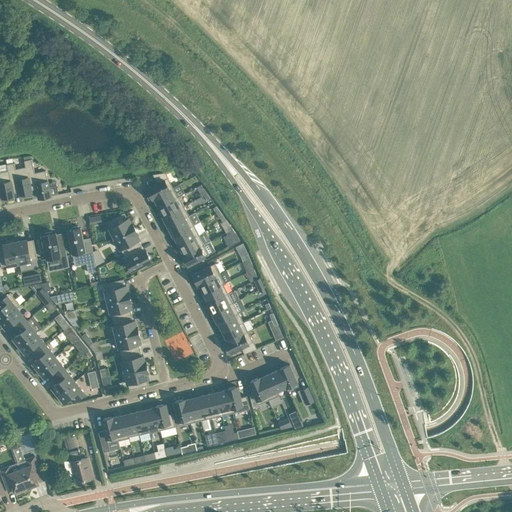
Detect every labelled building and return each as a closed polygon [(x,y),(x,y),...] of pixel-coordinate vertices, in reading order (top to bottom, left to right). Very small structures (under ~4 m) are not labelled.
[(51,196),(46,170),(35,172),(32,159),(25,160),(27,167),(29,177),(31,189),(37,188),(39,198),(51,196)] [(31,189),(29,177),(27,167),(17,169),(15,162),(7,164),(13,196),(14,195),(14,193),(19,192),(20,194),(32,192),(31,189)] [(13,196),(7,164),(8,170),(0,171),(0,195),(2,196),(2,198),(13,196)] [(152,198),(173,187),(165,172),(153,174),(157,183),(147,188),(152,198)] [(178,196),(173,187),(152,198),(154,197),(159,207),(179,196),(179,195),(178,196)] [(163,217),(184,205),(179,196),(159,207),(164,216),(163,216),(163,217)] [(168,226),(173,223),(189,215),(184,205),(163,217),(168,226)] [(220,210),(217,213),(220,218),(223,222),(226,220),(220,210)] [(124,212),(106,222),(110,228),(109,228),(115,238),(134,228),(135,227),(132,222),(131,223),(129,217),(127,218),(124,212)] [(173,236),(194,225),(189,215),(173,223),(168,226),(173,236)] [(74,259),(85,257),(88,272),(97,270),(91,240),(83,242),(80,227),(79,227),(78,225),(72,227),(73,229),(68,230),(70,239),(68,239),(70,249),(72,249),(74,259)] [(179,245),(199,234),(194,225),(173,236),(174,236),(179,245)] [(134,228),(115,238),(120,249),(121,248),(124,254),(141,245),(138,239),(140,238),(137,233),(138,233),(135,227),(134,228)] [(233,234),(229,236),(233,244),(240,240),(236,233),(232,228),(230,230),(233,234)] [(45,233),(45,234),(42,235),(43,240),(41,241),(43,248),(44,248),(47,262),(60,260),(62,268),(69,266),(65,244),(58,245),(56,232),(52,233),(52,231),(45,233)] [(182,255),(204,244),(199,234),(179,245),(184,254),(182,255)] [(27,239),(14,242),(19,263),(31,261),(31,260),(37,259),(33,239),(27,240),(27,239)] [(8,265),(19,263),(14,242),(3,244),(4,245),(1,246),(0,245),(0,260),(1,266),(8,265)] [(188,265),(209,254),(204,244),(182,255),(188,265)] [(144,250),(141,245),(124,254),(126,259),(126,260),(132,270),(137,267),(138,269),(141,268),(146,265),(145,263),(151,260),(145,249),(144,250)] [(244,254),(240,256),(243,262),(246,260),(250,258),(248,253),(244,254)] [(246,260),(243,262),(247,271),(250,270),(254,268),(252,264),(250,258),(246,260)] [(197,284),(219,273),(214,263),(192,274),(197,284)] [(253,275),(249,279),(251,282),(258,278),(256,274),(254,268),(250,270),(253,275)] [(204,293),(224,283),(219,273),(197,284),(198,285),(200,284),(204,293)] [(105,290),(107,301),(129,296),(127,290),(126,285),(125,285),(123,279),(104,283),(105,290)] [(49,281),(40,283),(43,287),(47,291),(50,288),(49,281)] [(209,302),(228,293),(224,284),(224,283),(204,293),(209,302)] [(0,320),(17,307),(20,305),(17,300),(10,292),(0,300),(0,320)] [(67,301),(65,292),(50,296),(56,304),(67,301)] [(233,302),(228,293),(209,302),(209,303),(208,303),(213,313),(234,302),(233,302)] [(49,294),(42,299),(45,304),(46,304),(49,302),(50,300),(52,299),(50,296),(49,294)] [(111,313),(112,319),(132,314),(130,309),(130,308),(131,308),(132,308),(130,302),(129,296),(107,301),(110,313),(111,313)] [(56,307),(50,301),(45,305),(51,311),(56,307)] [(217,322),(239,312),(234,302),(213,313),(217,322)] [(13,326),(15,328),(27,320),(22,314),(17,308),(20,305),(17,307),(0,320),(0,321),(6,328),(7,327),(12,324),(13,326)] [(77,316),(75,309),(68,311),(64,314),(68,318),(77,316)] [(223,332),(243,321),(239,312),(217,322),(218,324),(219,323),(223,332)] [(113,325),(116,336),(137,331),(136,325),(135,320),(133,320),(132,314),(112,319),(113,322),(114,325),(113,325)] [(13,338),(19,345),(36,332),(27,320),(15,328),(17,330),(19,333),(13,338)] [(70,325),(66,321),(61,325),(64,329),(70,325)] [(228,341),(248,331),(243,321),(223,332),(228,341)] [(64,329),(63,330),(66,334),(72,329),(70,325),(64,329)] [(119,348),(121,354),(140,349),(139,344),(139,343),(140,343),(139,337),(137,331),(116,336),(119,348)] [(257,348),(248,331),(228,341),(228,342),(226,343),(231,352),(241,347),(244,354),(257,348)] [(31,348),(35,353),(46,344),(36,332),(19,345),(25,353),(31,348)] [(76,347),(83,342),(79,337),(73,343),(76,347)] [(32,362),(38,370),(56,356),(46,344),(35,353),(38,358),(32,362)] [(122,360),(124,371),(146,366),(144,360),(143,355),(142,355),(140,349),(121,354),(122,358),(122,360)] [(50,373),(54,377),(65,368),(56,356),(38,370),(43,375),(44,377),(50,373)] [(288,390),(299,386),(289,364),(279,368),(284,380),(288,390)] [(149,378),(147,372),(146,366),(124,371),(127,383),(128,383),(129,389),(149,384),(148,380),(147,378),(148,378),(149,378)] [(52,387),(58,394),(75,381),(65,368),(54,377),(55,379),(58,382),(52,387)] [(108,376),(106,368),(99,369),(101,377),(108,376)] [(288,390),(284,380),(279,368),(278,368),(279,369),(269,373),(274,384),(279,395),(277,390),(286,387),(288,390)] [(97,379),(95,371),(88,372),(90,381),(97,379)] [(274,384),(269,373),(260,377),(259,377),(269,399),(279,395),(274,384)] [(258,404),(269,399),(259,377),(249,381),(258,404)] [(85,393),(75,381),(58,394),(62,400),(64,402),(65,400),(70,397),(74,402),(85,393)] [(240,397),(238,386),(227,388),(233,412),(250,408),(247,395),(240,397)] [(314,401),(308,386),(300,389),(306,404),(314,401)] [(222,415),(233,412),(227,388),(226,388),(226,389),(216,392),(219,404),(222,415)] [(212,417),(222,415),(219,404),(216,392),(206,394),(207,400),(212,417)] [(201,420),(212,417),(207,400),(206,394),(195,397),(201,420)] [(201,420),(195,397),(185,399),(185,398),(185,399),(187,407),(191,422),(201,420)] [(187,407),(185,399),(174,401),(180,425),(191,422),(187,407)] [(168,414),(166,403),(155,406),(161,430),(175,426),(172,413),(168,414)] [(150,432),(161,430),(155,406),(154,406),(154,407),(144,409),(147,419),(150,432)] [(150,432),(147,419),(144,409),(134,412),(138,428),(139,434),(140,434),(149,431),(150,432)] [(288,413),(294,427),(301,424),(296,410),(288,413)] [(129,437),(129,436),(139,434),(138,428),(134,412),(123,414),(124,416),(129,437)] [(129,437),(124,416),(123,414),(113,417),(113,416),(119,440),(129,437)] [(119,440),(113,416),(102,419),(104,430),(98,432),(103,452),(110,450),(108,443),(119,440)] [(288,417),(278,421),(281,428),(292,425),(288,417)] [(6,424),(0,427),(4,434),(10,430),(6,424)] [(239,438),(238,434),(237,431),(234,432),(227,434),(227,437),(228,440),(239,438)] [(16,441),(13,434),(8,436),(11,443),(16,441)] [(71,435),(66,436),(69,448),(74,447),(71,435)] [(158,451),(155,452),(156,458),(167,455),(165,448),(164,444),(157,445),(158,451)] [(190,453),(188,445),(181,447),(182,452),(183,455),(190,453)] [(70,454),(72,461),(74,468),(70,469),(71,476),(75,475),(77,481),(93,477),(88,459),(84,460),(81,460),(79,452),(70,454)] [(20,469),(27,489),(39,484),(35,472),(40,470),(35,456),(25,459),(27,466),(20,469)] [(135,463),(134,457),(123,459),(125,466),(135,463)] [(27,489),(20,469),(12,471),(10,465),(0,468),(0,470),(5,483),(10,481),(15,493),(27,489)]
